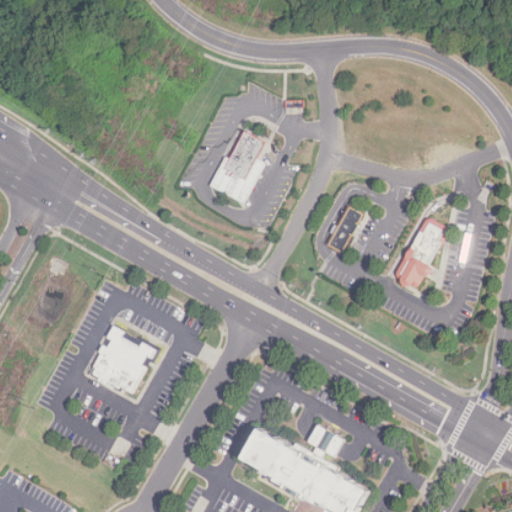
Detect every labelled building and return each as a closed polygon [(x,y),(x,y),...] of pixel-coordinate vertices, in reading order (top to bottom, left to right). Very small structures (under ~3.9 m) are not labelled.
[(268,144),(260,160),(268,165),(248,204),(215,186),(229,158),(233,160),(248,133),(268,144)] [(345,253),(332,246),(353,208),(366,215),(361,225),(362,225),(356,236),(355,236),(345,253)] [(449,229),(447,233),(443,240),(442,242),(430,263),(424,274),(418,284),(412,280),(406,277),(400,273),(410,255),(409,255),(419,237),(420,237),(431,219),(449,229)] [(116,327),(128,333),(127,336),(139,343),(142,338),(162,350),(154,364),(149,362),(146,368),(149,369),(135,394),(125,389),(122,393),(91,376),(96,365),(97,366),(104,354),(101,353),(105,346),(108,347),(112,339),(110,338),(116,327)] [(333,428),(336,430),(337,430),(340,432),(350,438),(350,439),(342,453),(341,454),(332,449),(328,456),(345,466),(343,469),(360,478),(360,480),(377,489),(369,503),(367,506),(363,511),(346,511),(343,510),(342,511),(325,502),(323,505),(305,495),(293,488),(284,483),(276,478),(269,474),(264,471),(263,471),(265,466),(248,456),(256,443),(258,440),(265,426),(282,436),(283,434),(300,444),(302,441),(319,451),(322,444),(313,439),(314,437),(322,423),(323,422),(333,428)]
